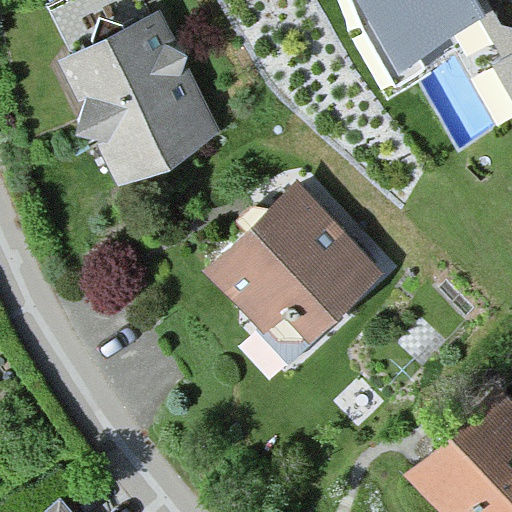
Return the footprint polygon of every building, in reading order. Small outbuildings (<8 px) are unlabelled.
[(376,0),(401,44),(481,1),(480,0),(376,0)] [(42,66),(103,188),(217,132),(156,9),(42,66)] [(511,47),(496,57),(511,86),(511,47)] [(190,268),(283,364),(380,269),(287,173),(190,268)] [(388,476),(423,511),(511,511),(511,401),(489,378),(388,476)] [(61,511),(49,498),(32,511),(61,511)]
